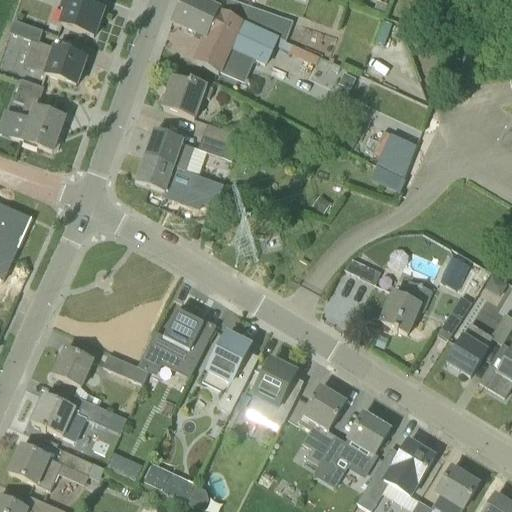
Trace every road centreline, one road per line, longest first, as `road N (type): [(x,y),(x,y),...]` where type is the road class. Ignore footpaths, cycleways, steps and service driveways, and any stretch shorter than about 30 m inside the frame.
road 1 (residential): [(511,458),(83,206)]
road 2 (residential): [(83,206),(156,0)]
road 3 (residential): [(0,393),(83,206)]
